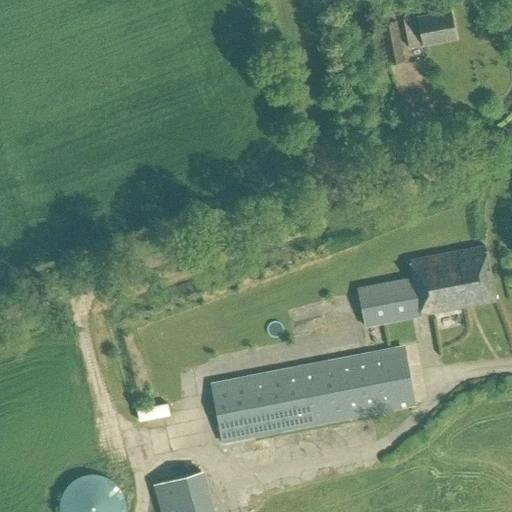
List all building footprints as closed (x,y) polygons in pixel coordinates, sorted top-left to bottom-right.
[(455,38),(449,10),(403,19),(408,47),(455,38)] [(272,41),(282,38),(277,20),(267,22),(272,41)] [(378,25),(385,65),(403,62),(396,21),(378,25)] [(494,299),(483,243),(408,259),(411,276),(356,287),(364,325),(419,314),(494,299)] [(223,441),(412,404),(401,345),(212,382),(223,441)] [(260,442),(261,454),(284,452),(283,439),(260,442)] [(240,446),(243,457),(257,454),(255,442),(240,446)] [(204,453),(206,463),(223,461),(221,451),(204,453)] [(211,511),(201,471),(152,484),(159,511),(211,511)] [(102,475),(93,473),(91,473),(86,474),(82,475),(79,476),(75,479),(70,483),(68,484),(65,488),(61,494),(60,501),(60,506),(60,511),(124,511),(125,505),(124,496),(122,490),(117,484),(110,478),(102,475)]
